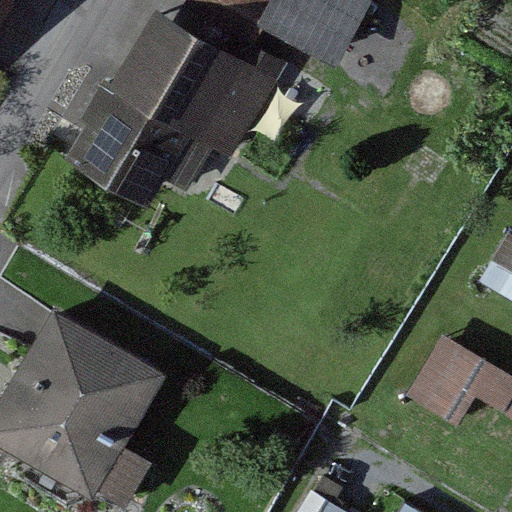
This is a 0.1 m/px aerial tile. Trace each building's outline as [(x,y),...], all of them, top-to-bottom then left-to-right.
[(0,0),(0,26),(14,0),(0,0)] [(385,0),(162,0),(81,138),(162,182),(196,126),(246,156),(309,40),(352,56),(385,0)] [(511,213),(508,212),(480,267),(511,283),(511,213)] [(175,364),(67,303),(0,419),(0,438),(100,495),(175,364)] [(511,347),(446,311),(413,371),(463,398),(479,370),(511,387),(511,347)] [(287,511),(349,511),(361,486),(309,464),(287,511)] [(404,478),(387,511),(473,511),(474,511),(404,478)]
